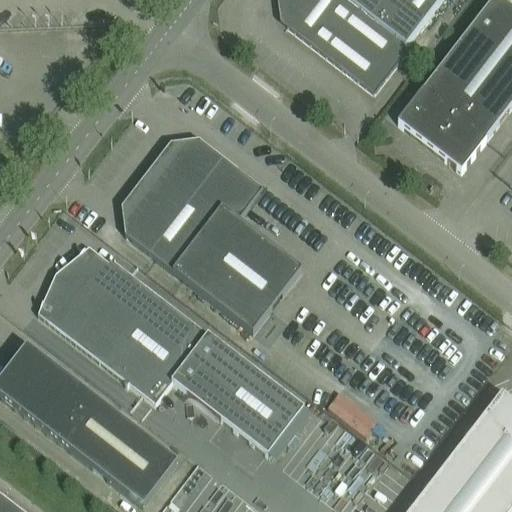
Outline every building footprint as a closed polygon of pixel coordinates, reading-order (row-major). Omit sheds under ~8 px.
[(282,0),(286,32),(371,97),(373,99),(408,53),(405,51),(444,0),(282,0)] [(511,110),(511,15),(495,2),(397,129),(460,178),(511,110)] [(6,44),(0,44),(0,67),(10,66),(6,44)] [(169,149),(120,213),(124,241),(251,340),(301,276),(237,226),(262,195),(198,146),(169,149)] [(311,421),(129,281),(114,268),(112,266),(108,270),(88,254),(62,275),(50,290),(37,321),(125,389),(124,391),(126,392),(128,391),(154,411),(171,389),(266,462),(291,430),(299,436),(311,421)] [(463,350),(471,341),(435,312),(427,321),(463,350)] [(142,511),(176,469),(26,352),(0,385),(0,403),(140,511),(142,511)] [(511,511),(511,409),(500,401),(414,511),(511,511)] [(244,469),(239,477),(253,487),(259,479),(244,469)]
